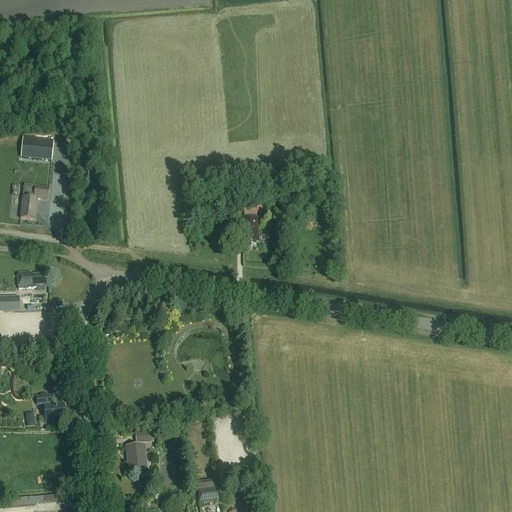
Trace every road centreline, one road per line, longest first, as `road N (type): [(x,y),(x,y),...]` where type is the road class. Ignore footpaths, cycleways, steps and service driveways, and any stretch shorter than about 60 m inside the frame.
road 1 (unclassified): [(511,336),(129,276),(107,282)]
road 2 (unclassified): [(96,511),(80,331),(82,311),(107,282)]
